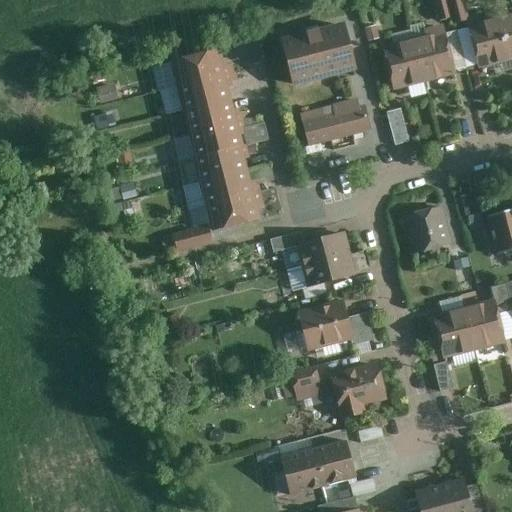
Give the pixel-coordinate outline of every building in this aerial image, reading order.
[(451,18),(445,0),(431,0),(438,21),(451,18)] [(445,0),(451,18),(454,25),(468,20),(462,0),(445,0)] [(511,60),(511,12),(497,17),(510,61),(511,60)] [(510,61),(497,17),(467,25),(478,68),(510,61)] [(354,70),(341,22),(277,40),(290,88),(354,70)] [(454,76),(443,32),(413,40),(424,83),(454,76)] [(239,62),(263,56),(259,39),(235,44),(239,62)] [(424,83),(413,40),(382,46),(393,90),(424,83)] [(165,61),(172,88),(235,72),(233,63),(226,65),(225,61),(219,62),(215,48),(165,61)] [(237,80),(235,72),(172,88),(178,113),(228,100),(225,88),(232,86),(231,82),(237,80)] [(101,102),(118,99),(115,84),(98,87),(101,102)] [(178,113),(184,135),(241,120),(239,113),(238,108),(231,110),(228,100),(178,113)] [(357,104),(301,118),(309,148),(371,132),(367,110),(359,112),(357,104)] [(401,109),(389,111),(398,146),(409,143),(401,109)] [(244,133),(241,120),(184,135),(190,159),(240,146),(238,135),(244,133)] [(190,159),(197,183),(245,171),(242,161),(248,159),(245,145),(240,146),(190,159)] [(245,171),(197,183),(203,209),(260,194),(256,180),(247,182),(245,171)] [(137,185),(109,191),(111,200),(139,194),(137,185)] [(260,194),(203,209),(209,233),(258,220),(256,210),(263,208),(260,194)] [(476,196),(463,199),(470,225),(483,222),(476,196)] [(447,247),(438,211),(403,220),(412,255),(447,247)] [(511,213),(490,218),(498,256),(511,252),(511,213)] [(173,241),(175,252),(211,244),(209,233),(173,241)] [(299,233),(268,241),(271,252),(294,247),(302,245),(299,233)] [(343,233),(302,245),(294,247),(300,268),(349,254),(343,233)] [(349,254),(300,268),(306,289),(323,285),(355,276),(349,254)] [(490,288),(496,311),(511,307),(506,284),(490,288)] [(323,285),(306,289),(301,290),(304,300),(325,294),(323,285)] [(341,301),(296,313),(297,320),(294,322),(296,332),(299,334),(306,354),(350,342),(351,347),(372,340),(366,315),(346,319),(341,301)] [(471,350),(501,343),(492,302),(461,309),(471,350)] [(440,357),(471,350),(461,309),(431,316),(440,357)] [(447,365),(434,368),(440,395),(453,392),(447,365)] [(329,378),(340,422),(365,415),(363,408),(386,402),(376,367),(329,378)] [(321,396),(314,372),(288,379),(294,403),(321,396)] [(358,434),(360,445),(383,440),(381,429),(358,434)] [(345,443),(312,451),(322,488),(355,480),(345,443)] [(312,451),(279,459),(289,497),(322,488),(312,451)] [(374,493),(371,480),(349,486),(352,498),(374,493)] [(472,511),(463,480),(438,487),(445,511),(472,511)] [(445,511),(438,487),(413,494),(414,499),(417,511),(445,511)] [(417,511),(414,499),(405,502),(407,511),(417,511)]
